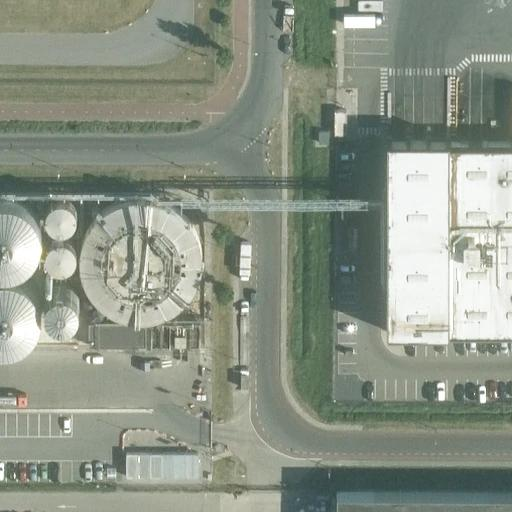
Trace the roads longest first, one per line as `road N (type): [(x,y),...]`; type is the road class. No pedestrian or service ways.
road 1 (unclassified): [(511,448),(267,446),(267,227),(232,141)]
road 2 (unknown): [(374,0),(371,350),(399,365),(511,364)]
road 3 (unclassified): [(0,150),(185,153),(232,141)]
road 4 (unknown): [(181,428),(176,410),(149,383),(0,378)]
road 5 (unknown): [(181,428),(111,430),(100,448),(0,451)]
road 6 (unclassified): [(232,141),(261,108),(269,0)]
